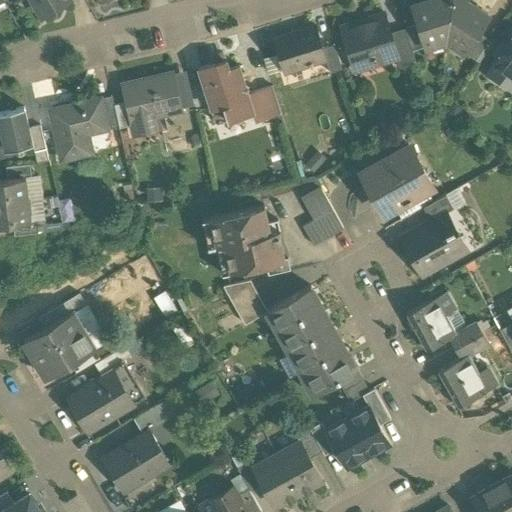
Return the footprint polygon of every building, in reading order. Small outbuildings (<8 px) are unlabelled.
[(70,0),(32,0),(42,17),(71,1),(70,0)] [(437,0),(432,2),(430,0),(428,0),(412,6),(418,25),(426,48),(446,41),(451,0),(437,0)] [(465,0),(451,0),(446,41),(464,53),(478,33),(489,16),(473,5),(471,8),(464,3),(465,0)] [(390,34),(384,15),(342,28),(354,64),(372,57),(375,65),(396,58),(398,58),(390,34)] [(426,48),(418,25),(405,29),(412,52),(426,48)] [(315,26),(273,39),(284,72),(309,64),(310,68),(312,67),(312,65),(326,61),(323,48),(315,26)] [(405,29),(390,34),(398,58),(396,58),(400,69),(416,63),(412,52),(405,29)] [(478,33),(464,53),(476,61),(489,41),(478,33)] [(511,36),(505,46),(498,48),(494,53),(495,60),(494,63),(511,75),(511,36)] [(335,45),(323,48),(326,61),(330,73),(342,69),(335,45)] [(227,60),(199,69),(212,109),(225,105),(230,121),(254,113),(255,113),(249,93),(240,65),(229,68),(227,60)] [(175,72),(145,79),(145,80),(135,82),(136,87),(123,90),(125,101),(131,125),(133,125),(132,123),(140,121),(143,134),(162,129),(159,117),(184,111),(175,72)] [(272,86),(249,93),(255,113),(254,113),(256,121),(281,113),(272,86)] [(112,96),(101,99),(108,129),(119,127),(114,104),(112,96)] [(101,99),(50,110),(62,161),(93,154),(89,134),(108,129),(101,99)] [(125,101),(114,104),(119,127),(119,128),(131,125),(125,101)] [(24,113),(0,118),(0,136),(4,153),(32,147),(28,131),(24,113)] [(42,128),(28,131),(32,147),(33,154),(47,151),(42,128)] [(409,144),(362,170),(376,195),(380,193),(390,211),(429,189),(414,163),(419,161),(409,144)] [(31,164),(6,167),(7,179),(26,176),(27,178),(32,177),(31,164)] [(7,179),(0,179),(0,202),(29,199),(27,178),(26,176),(7,179)] [(322,189),(303,199),(314,219),(333,209),(322,189)] [(447,194),(424,206),(432,220),(444,213),(444,214),(448,212),(454,208),(447,194)] [(50,220),(61,220),(60,196),(46,197),(47,228),(51,228),(50,220)] [(29,199),(0,202),(0,225),(14,224),(32,222),(32,221),(29,199)] [(265,205),(210,217),(216,244),(209,245),(209,247),(224,244),(231,271),(266,263),(285,259),(285,258),(279,231),(281,231),(278,218),(268,221),(265,205)] [(314,219),(303,225),(314,244),(343,228),(333,209),(314,219)] [(432,220),(403,235),(424,273),(468,248),(448,212),(444,214),(444,213),(432,220)] [(32,222),(14,224),(16,236),(39,233),(38,220),(32,221),(32,222)] [(285,259),(266,263),(268,275),(291,270),(288,257),(285,258),(285,259)] [(251,279),(224,285),(245,323),(267,311),(266,310),(268,309),(251,279)] [(346,348),(311,285),(268,309),(266,310),(267,311),(271,309),(282,328),(278,330),(279,332),(283,330),(293,349),(289,351),(290,353),(294,350),(305,369),(301,372),(301,373),(346,348)] [(447,290),(406,313),(426,349),(449,336),(457,331),(446,312),(456,307),(447,290)] [(79,293),(38,318),(44,328),(72,311),(73,313),(86,305),(79,293)] [(44,328),(24,340),(46,378),(71,363),(94,349),(94,348),(91,350),(79,330),(82,328),(73,313),(72,311),(44,328)] [(108,341),(95,320),(82,328),(79,330),(91,350),(94,348),(94,349),(108,341)] [(477,320),(467,326),(457,331),(449,336),(455,347),(483,331),(477,320)] [(511,322),(500,329),(511,351),(511,322)] [(483,331),(455,347),(460,356),(468,352),(478,346),(479,348),(489,342),(483,331)] [(136,339),(125,345),(131,355),(142,349),(136,339)] [(125,345),(95,363),(101,374),(122,361),(131,355),(125,345)] [(346,348),(301,373),(314,395),(357,370),(358,370),(346,348)] [(94,349),(71,363),(76,373),(100,359),(94,349)] [(460,356),(438,369),(458,406),(499,383),(489,365),(478,371),(468,352),(460,356)] [(127,369),(124,365),(122,361),(101,374),(103,377),(114,371),(134,404),(144,398),(141,395),(140,390),(127,369)] [(357,370),(338,381),(349,401),(362,394),(369,390),(357,370)] [(103,377),(69,398),(89,431),(134,404),(114,371),(103,377)] [(391,418),(374,387),(369,390),(362,394),(368,405),(369,404),(380,424),(391,418)] [(166,399),(134,418),(141,431),(174,411),(166,399)] [(368,405),(347,416),(367,454),(376,449),(377,452),(390,444),(391,444),(380,424),(369,404),(368,405)] [(325,428),(325,429),(335,448),(347,468),(360,461),(359,458),(367,454),(347,416),(325,428)] [(325,429),(325,428),(321,421),(310,428),(322,451),(324,454),(335,448),(325,429)] [(322,451),(310,428),(296,435),(299,440),(300,440),(310,458),(322,451)] [(150,430),(104,458),(123,489),(145,475),(147,477),(170,463),(150,430)] [(254,465),(252,466),(262,484),(275,506),(287,499),(288,501),(294,498),(293,496),(303,491),(304,493),(310,489),(310,487),(322,480),(310,458),(300,440),(299,440),(254,465)] [(0,475),(8,471),(0,457),(3,455),(0,450),(0,475)] [(262,484),(252,466),(254,465),(251,460),(238,467),(250,489),(251,490),(262,484)] [(511,511),(511,474),(494,485),(508,511),(511,511)] [(508,511),(494,485),(478,494),(478,495),(474,497),(475,500),(475,501),(475,502),(480,511),(508,511)] [(234,486),(198,506),(201,511),(248,511),(239,495),(234,486)] [(251,490),(250,489),(239,495),(248,511),(260,511),(262,511),(251,490)] [(0,511),(15,503),(8,492),(0,496),(0,511)] [(38,511),(28,494),(15,503),(0,511),(38,511)] [(480,511),(475,502),(465,508),(467,511),(480,511)]
